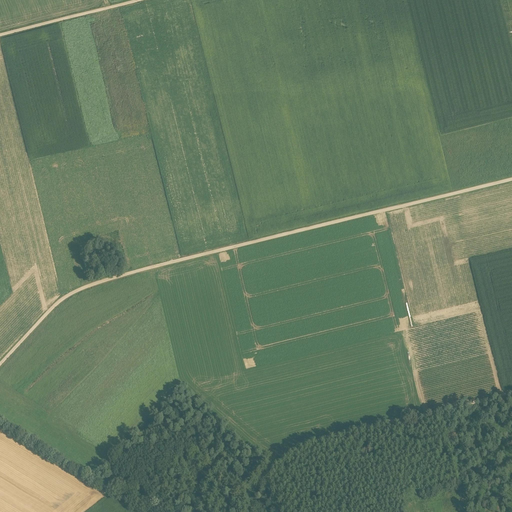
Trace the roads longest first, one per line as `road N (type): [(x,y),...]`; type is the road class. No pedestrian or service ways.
road 1 (track): [(0,364),(55,304),(84,286),(511,179)]
road 2 (track): [(252,511),(273,468),(307,445),(511,394)]
road 3 (track): [(0,421),(145,511)]
road 4 (track): [(0,35),(142,0)]
